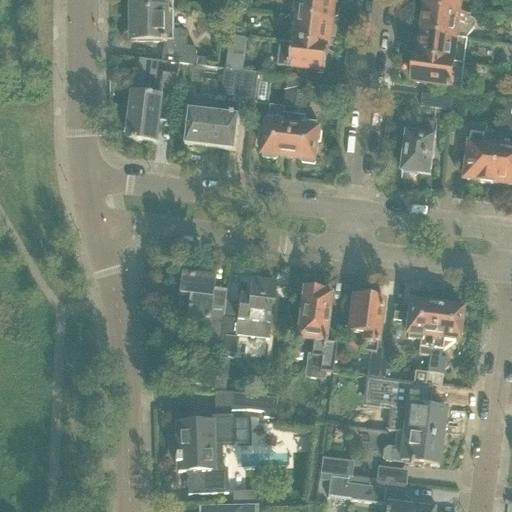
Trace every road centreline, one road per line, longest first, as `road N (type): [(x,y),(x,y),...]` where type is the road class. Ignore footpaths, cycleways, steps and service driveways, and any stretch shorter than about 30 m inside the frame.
road 1 (unclassified): [(128,511),(115,312),(93,220)]
road 2 (unclassified): [(352,213),(83,179)]
road 3 (unclassified): [(93,220),(348,252)]
road 4 (unclassified): [(478,511),(506,271)]
road 5 (unclassified): [(352,213),(375,0)]
road 6 (unclassified): [(83,179),(81,0)]
road 7 (unclassified): [(511,233),(352,213)]
road 8 (unclassified): [(348,252),(506,271)]
